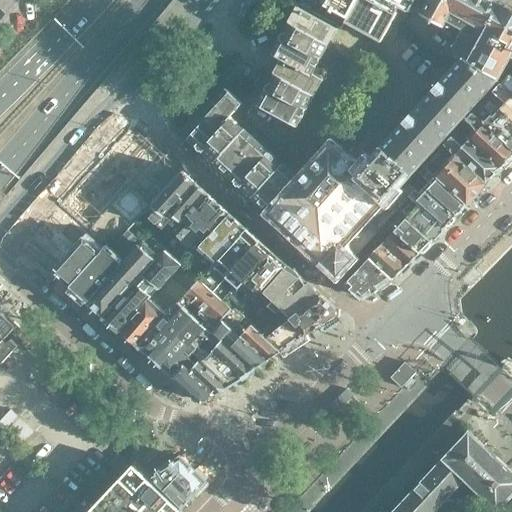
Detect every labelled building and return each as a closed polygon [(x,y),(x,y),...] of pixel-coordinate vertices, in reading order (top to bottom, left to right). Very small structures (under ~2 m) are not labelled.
[(336,28),(337,27),(341,29),(345,22),(357,0),(301,0),(298,7),(336,28)] [(396,14),(405,19),(415,0),(357,0),(345,22),(381,42),(396,14)] [(511,8),(502,3),(501,4),(493,0),(429,0),(422,14),(443,26),(446,19),(464,29),(455,45),(453,45),(457,57),(458,56),(463,59),(492,86),(498,79),(499,79),(511,56),(511,55),(511,75),(511,74),(504,81),(511,89),(511,8)] [(337,28),(336,28),(298,7),(295,12),(293,15),(275,47),(274,50),(272,54),(282,60),(275,73),(265,90),(257,105),(296,126),(322,79),(312,73),(317,64),(319,60),(337,28)] [(412,173),(492,86),(463,59),(359,172),(331,146),(269,213),(337,276),(411,196),(403,189),(400,186),(412,173)] [(511,92),(501,82),(494,90),(507,102),(500,109),(511,120),(511,92)] [(296,177),(230,117),(242,103),(226,89),(213,103),(217,106),(188,139),(265,210),(296,177)] [(511,120),(500,109),(493,116),(481,104),(473,113),(511,148),(511,120)] [(511,156),(511,148),(473,113),(459,128),(471,139),(502,167),(511,156)] [(26,239),(21,244),(21,245),(26,249),(53,272),(95,224),(99,219),(112,204),(128,186),(152,207),(183,172),(138,131),(133,126),(128,131),(26,240),(26,239)] [(502,167),(471,139),(464,147),(452,136),(445,143),(487,182),(502,167)] [(487,182),(445,143),(425,167),(467,204),(487,182)] [(467,204),(425,167),(414,179),(427,190),(456,215),(467,204)] [(159,245),(207,193),(195,182),(183,172),(152,207),(157,211),(151,218),(146,213),(135,224),(146,233),(159,245)] [(456,215),(427,190),(423,195),(410,183),(403,189),(411,196),(420,204),(445,226),(456,215)] [(200,246),(230,214),(207,193),(159,245),(162,247),(179,262),(183,265),(200,246)] [(95,224),(53,272),(70,287),(105,246),(98,240),(109,227),(116,233),(120,236),(132,221),(112,204),(99,219),(103,222),(99,227),(95,224)] [(445,226),(420,204),(407,218),(432,240),(445,226)] [(217,262),(247,229),(230,214),(200,246),(217,262)] [(432,240),(407,218),(395,231),(419,252),(432,240)] [(87,302),(137,243),(146,233),(135,224),(132,221),(120,236),(116,233),(70,287),(87,302)] [(228,278),(260,241),(247,229),(217,262),(203,277),(218,289),(228,278)] [(419,252),(395,231),(383,244),(407,265),(419,252)] [(247,280),(272,251),(260,241),(228,278),(237,286),(239,288),(241,286),(247,280)] [(104,316),(154,258),(137,243),(87,302),(104,316)] [(407,265),(383,244),(370,258),(393,279),(407,265)] [(150,296),(140,287),(145,281),(142,278),(145,275),(158,287),(179,262),(162,247),(154,258),(104,316),(121,331),(150,296)] [(243,315),(263,292),(287,265),(272,251),(247,280),(258,290),(252,296),(241,286),(239,288),(237,286),(224,301),(231,308),(233,306),(243,315)] [(393,279),(370,258),(346,284),(360,297),(361,297),(362,298),(363,298),(365,298),(366,297),(383,286),(393,279)] [(138,346),(196,277),(183,265),(179,262),(158,287),(150,296),(121,331),(138,346)] [(322,296),(287,265),(263,292),(292,319),(322,296)] [(188,358),(193,353),(198,347),(207,337),(212,331),(221,320),(231,308),(224,301),(196,277),(138,346),(173,376),(183,364),(188,358)] [(336,316),(337,309),(322,296),(292,319),(309,334),(336,316)] [(281,351),(266,338),(252,326),(253,323),(243,315),(233,306),(231,308),(221,320),(231,329),(239,336),(268,360),(281,351)] [(0,359),(3,363),(28,336),(0,309),(0,359)] [(281,351),(309,334),(292,319),(266,338),(281,351)] [(268,360),(239,336),(235,340),(227,333),(231,329),(221,320),(212,331),(255,368),(268,360)] [(255,368),(212,331),(207,337),(216,345),(212,350),(243,376),(255,368)] [(243,376),(212,350),(208,355),(198,347),(193,353),(199,357),(230,384),(243,376)] [(230,384),(199,357),(194,363),(188,358),(183,364),(216,393),(230,384)] [(411,378),(416,373),(406,363),(391,378),(402,388),(407,382),(410,385),(414,381),(411,378)] [(216,393),(183,364),(173,376),(203,402),(217,393),(216,393)] [(431,511),(463,478),(477,491),(483,497),(497,510),(511,494),(511,472),(510,471),(505,466),(506,466),(489,450),(486,448),(472,435),(469,432),(468,432),(443,459),(443,460),(393,511),(431,511)] [(196,498),(212,482),(197,468),(194,470),(180,457),(147,478),(180,509),(193,495),(196,498)] [(177,511),(180,509),(147,478),(146,478),(133,466),(89,511),(177,511)]
